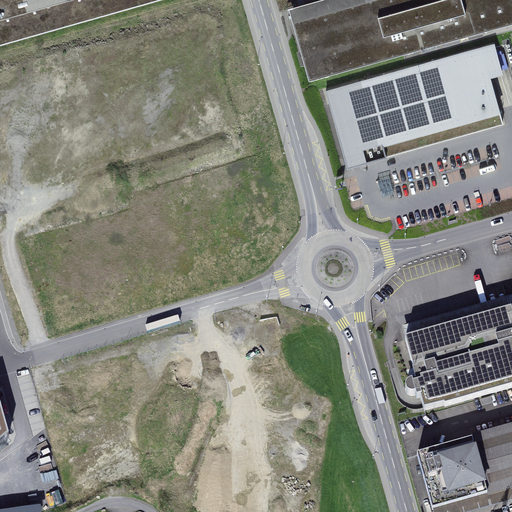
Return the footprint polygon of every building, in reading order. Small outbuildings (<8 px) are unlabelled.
[(0,0),(0,42),(149,0),(0,0)] [(511,0),(342,0),(291,15),(309,80),(511,22),(511,0)] [(501,70),(494,43),(326,91),(348,166),(503,123),(489,74),(501,70)] [(511,296),(402,328),(405,340),(511,310),(511,312),(511,296)] [(445,407),(511,387),(511,312),(511,310),(405,340),(414,370),(413,370),(415,381),(410,382),(407,384),(406,386),(405,389),(406,391),(407,393),(409,395),(411,396),(414,396),(415,395),(417,399),(421,398),(424,411),(444,405),(445,407)] [(0,404),(0,443),(9,436),(0,404)] [(461,511),(511,498),(511,428),(409,456),(424,511),(461,511)]
